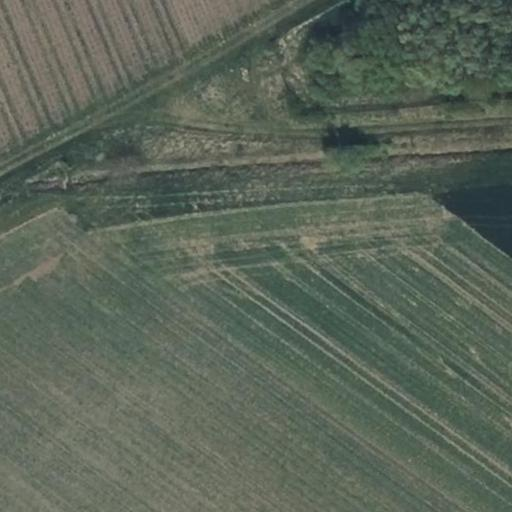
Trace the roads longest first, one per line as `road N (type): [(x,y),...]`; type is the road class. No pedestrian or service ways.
road 1 (track): [(511,121),(39,152)]
road 2 (track): [(0,175),(306,0)]
